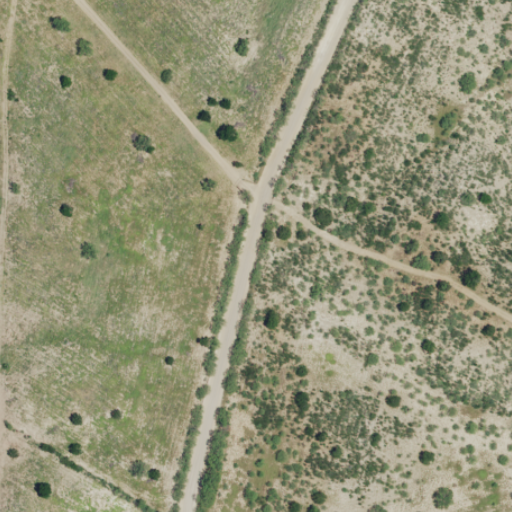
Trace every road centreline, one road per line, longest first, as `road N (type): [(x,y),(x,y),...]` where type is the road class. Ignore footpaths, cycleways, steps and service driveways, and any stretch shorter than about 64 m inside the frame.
road 1 (residential): [(181,511),(226,389),(245,212),(341,0)]
road 2 (residential): [(245,212),(192,189),(68,0)]
